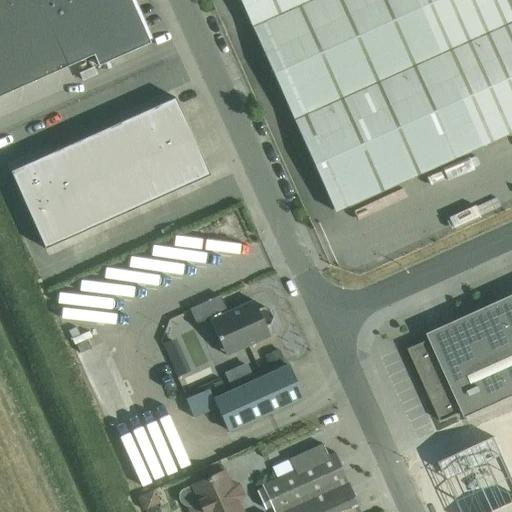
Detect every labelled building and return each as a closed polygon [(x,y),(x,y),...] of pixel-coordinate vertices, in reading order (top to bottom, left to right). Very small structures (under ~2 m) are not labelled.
[(150,43),(130,0),(0,0),(0,96),(23,86),(93,55),(98,66),(150,43)] [(511,11),(507,0),(313,0),(252,27),(335,212),(511,131),(511,11)] [(175,98),(10,171),(45,249),(210,175),(175,98)] [(220,295),(189,309),(196,324),(209,318),(226,356),(270,336),(266,327),(271,325),(274,317),(270,310),(263,307),(258,310),(254,301),(227,313),(220,295)] [(511,295),(428,333),(430,339),(409,349),(441,422),(463,412),(466,418),(511,396),(511,295)] [(91,349),(87,340),(76,345),(80,354),(91,349)] [(175,340),(164,345),(169,356),(180,351),(175,340)] [(280,350),(266,356),(271,368),(285,361),(280,350)] [(225,374),(232,388),(254,378),(247,364),(225,374)] [(213,399),(228,432),(303,398),(288,365),(213,399)] [(221,381),(213,385),(217,392),(224,389),(221,381)] [(193,395),(185,399),(188,407),(197,403),(193,395)] [(210,398),(189,407),(193,415),(213,406),(210,398)] [(494,437),(440,462),(462,511),(492,511),(511,503),(511,442),(503,446),(503,447),(500,449),(494,437)] [(274,468),(278,478),(262,486),(263,489),(257,492),(265,509),(271,506),(273,511),(336,511),(357,503),(335,453),(328,456),(323,446),(274,468)] [(243,511),(224,471),(182,490),(180,494),(179,498),(181,503),(185,506),(190,506),(199,502),(203,511),(243,511)] [(147,510),(159,504),(154,492),(141,498),(147,510)]
